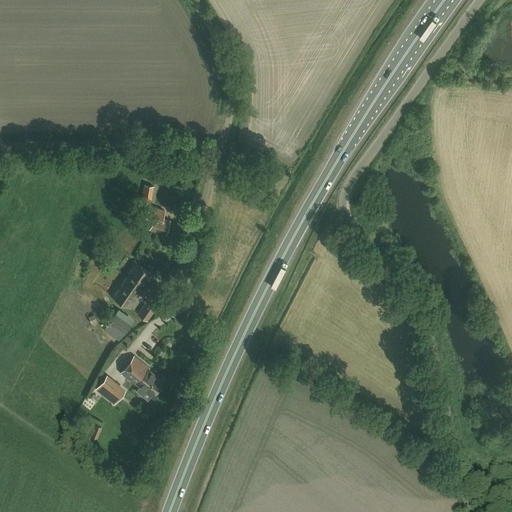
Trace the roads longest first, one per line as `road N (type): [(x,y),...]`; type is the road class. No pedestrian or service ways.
road 1 (unclassified): [(469,511),(425,324),(352,231),(341,204),(349,181),(480,0)]
road 2 (trunk): [(167,511),(312,200),(444,0)]
road 3 (unclassified): [(0,146),(213,152),(232,82),(192,0)]
